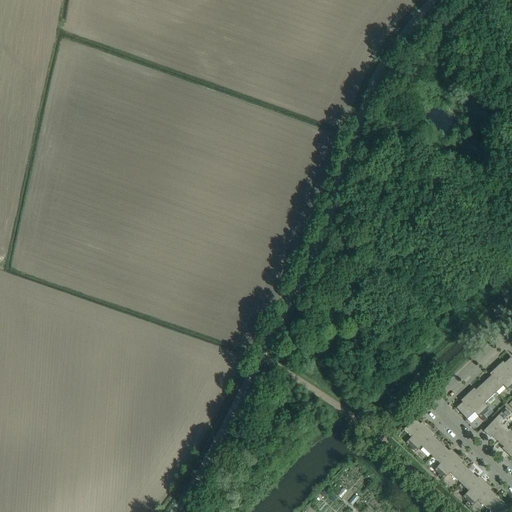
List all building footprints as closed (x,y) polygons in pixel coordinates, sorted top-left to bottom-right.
[(501,362),(495,368),(511,385),(511,358),(511,357),(503,364),(501,362)] [(511,388),(511,385),(495,368),(491,371),(493,373),(483,382),(494,394),(504,385),(509,391),(511,388)] [(494,394),(483,382),(474,391),(472,389),(468,393),(486,412),(490,408),(485,402),(494,394)] [(486,412),(468,393),(463,398),(464,400),(456,407),(467,419),(475,412),(480,417),(486,412)] [(507,416),(501,411),(483,431),(488,435),(490,434),(498,441),(508,429),(501,422),(507,416)] [(411,447),(429,428),(424,423),(422,425),(414,417),(404,429),(411,436),(406,442),(411,447)] [(434,432),(430,429),(429,428),(411,447),(416,451),(421,446),(431,454),(441,443),(432,434),(434,432)] [(508,454),(511,450),(511,432),(508,429),(498,441),(505,448),(504,450),(508,454)] [(439,474),(457,455),(453,450),(451,452),(441,443),(431,454),(440,463),(434,469),(439,474)] [(462,459),(458,456),(457,455),(439,474),(444,478),(450,473),(460,482),(471,471),(461,461),(462,459)] [(468,501),(486,482),(481,477),(479,479),(471,471),(460,482),(468,490),(463,496),(468,501)] [(491,486),(486,482),(468,501),(473,505),(478,500),(488,509),(499,497),(489,488),(491,486)] [(511,511),(511,506),(510,504),(508,506),(499,497),(488,509),(491,511),(511,511)] [(405,506),(400,502),(396,507),(401,511),(405,506)]
